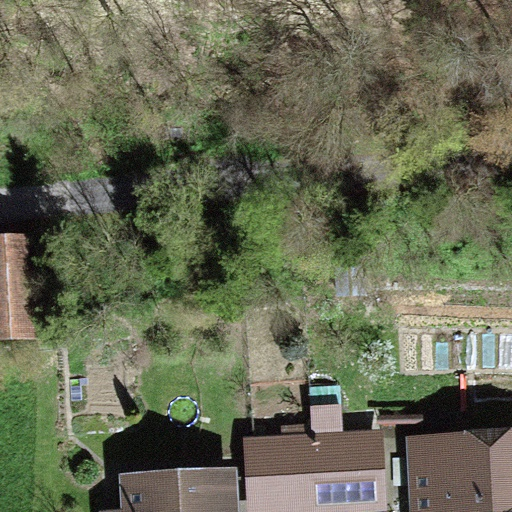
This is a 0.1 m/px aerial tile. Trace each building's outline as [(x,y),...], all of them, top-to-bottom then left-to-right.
[(50,240),(0,241),(0,352),(54,351),(50,240)] [(69,401),(80,401),(79,379),(68,380),(69,401)] [(308,388),(309,427),(313,511),(384,511),(381,433),(341,435),(339,387),(308,388)] [(245,511),(313,511),(309,427),(280,429),(280,439),(242,441),(245,511)] [(511,511),(511,435),(404,441),(407,511),(511,511)] [(237,511),(237,474),(119,478),(119,511),(237,511)]
